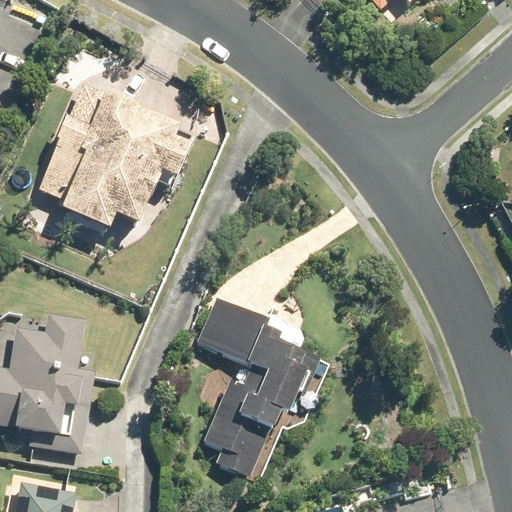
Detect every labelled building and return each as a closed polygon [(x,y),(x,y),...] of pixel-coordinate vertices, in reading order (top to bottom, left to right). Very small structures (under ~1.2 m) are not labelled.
[(372,0),(382,11),(393,0),(407,0),(411,3),(414,0),(372,0)] [(84,83),(39,190),(66,200),(62,211),(111,231),(118,215),(140,226),(152,198),(154,200),(164,177),(161,176),(164,172),(177,178),(196,135),(178,128),(180,123),(139,106),(144,95),(109,81),(104,93),(84,83)] [(230,382),(205,443),(223,450),(217,464),(260,481),(282,428),(287,430),(305,423),(330,365),(320,361),(322,355),(300,347),(306,331),(263,314),(261,318),(218,299),(199,344),(253,367),(246,384),(237,380),(236,384),(230,382)] [(0,425),(35,431),(33,447),(82,454),(95,373),(79,371),(87,321),(50,315),(47,333),(17,328),(14,350),(2,349),(0,359),(0,425)] [(74,511),(78,494),(22,484),(15,511),(74,511)]
